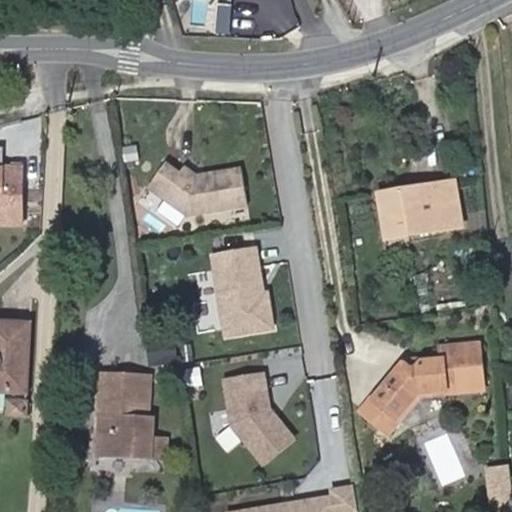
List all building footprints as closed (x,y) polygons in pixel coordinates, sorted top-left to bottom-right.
[(23,225),(23,170),(4,169),(4,149),(0,148),(0,208),(2,208),(2,225),(23,225)] [(188,215),(249,205),(243,169),(210,174),(207,178),(198,179),(198,176),(185,167),(180,173),(166,163),(149,187),(188,215)] [(463,227),(456,187),(440,190),(440,185),(424,188),(378,195),(386,239),(463,227)] [(214,256),(226,336),(273,328),(268,293),(264,294),(256,249),(214,256)] [(0,392),(27,394),(31,324),(0,322),(0,392)] [(153,336),(154,362),(182,361),(181,335),(153,336)] [(483,387),(479,347),(440,351),(442,360),(422,362),(417,368),(409,369),(403,364),(363,413),(386,432),(419,393),(483,387)] [(153,438),(154,418),(149,418),(151,378),(108,375),(106,417),(107,417),(119,418),(119,430),(112,430),(110,455),(166,457),(167,439),(153,438)] [(264,375),(226,381),(233,425),(264,462),(293,439),(269,409),(264,375)] [(26,417),(27,401),(8,401),(8,416),(26,417)] [(110,455),(112,430),(119,430),(119,418),(107,417),(105,455),(110,455)] [(511,511),(511,471),(511,466),(492,468),(495,511),(511,511)] [(353,511),(355,511),(351,487),(329,491),(330,497),(292,503),(292,508),(285,509),(279,505),(240,511),(239,511),(353,511)]
